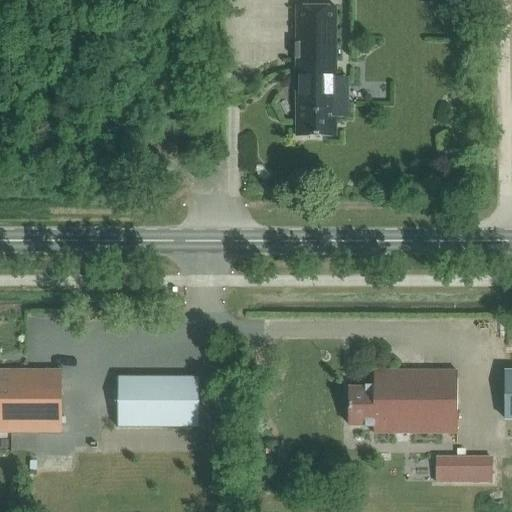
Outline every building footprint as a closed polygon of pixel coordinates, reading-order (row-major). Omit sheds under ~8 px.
[(335,138),(335,8),(295,8),(295,138),(335,138)] [(339,58),(374,58),(374,30),(339,29),(339,58)] [(0,433),(61,434),(61,371),(0,371),(0,433)] [(373,388),(349,388),(349,426),(373,426),(373,434),(457,434),(457,372),(373,372),(373,388)] [(198,428),(199,378),(117,378),(116,428),(198,428)]
